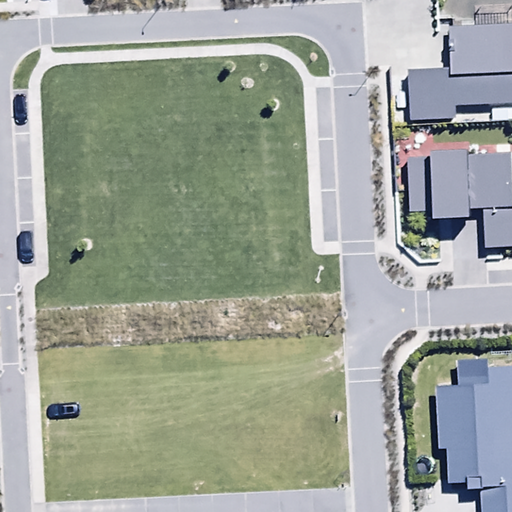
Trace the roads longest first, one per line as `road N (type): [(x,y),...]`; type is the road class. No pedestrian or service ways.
road 1 (residential): [(0,37),(341,19),(361,308)]
road 2 (residential): [(13,511),(0,248)]
road 3 (residential): [(361,308),(370,511)]
road 4 (residential): [(361,308),(511,302)]
